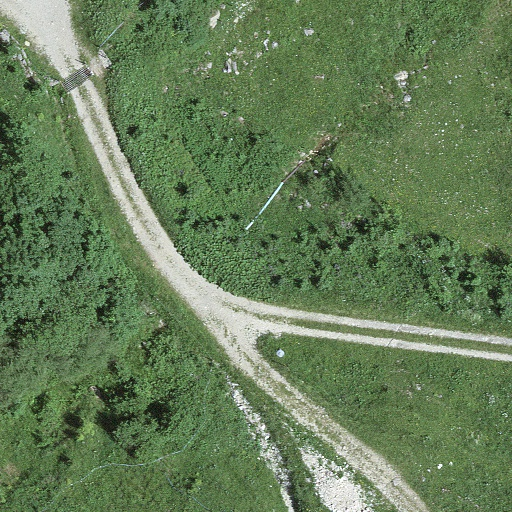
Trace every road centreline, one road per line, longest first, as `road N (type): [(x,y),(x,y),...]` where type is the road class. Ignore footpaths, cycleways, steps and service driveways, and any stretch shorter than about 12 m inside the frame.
road 1 (track): [(38,0),(152,260),(217,305),(511,354)]
road 2 (track): [(403,511),(217,305)]
